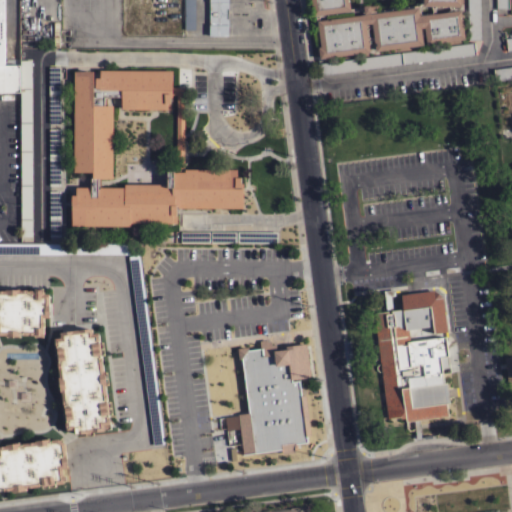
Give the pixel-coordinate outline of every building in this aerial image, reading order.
[(0,92),(0,0),(4,0),(4,65),(19,65),(20,92),(0,92)] [(195,0),(195,29),(184,29),(184,0),(195,0)] [(228,0),(228,35),(208,35),(208,0),(228,0)] [(375,51),(374,45),(376,45),(376,42),(374,42),(373,39),(368,39),(369,52),(319,58),(318,53),(319,53),(318,46),(319,46),(315,15),(313,16),(310,0),(460,0),(460,5),(451,5),(452,11),(460,9),(465,39),(426,44),(424,27),(421,28),(423,44),(375,51)] [(479,0),(480,39),(468,40),(467,0),(479,0)] [(508,0),(508,8),(495,8),(495,0),(508,0)] [(511,49),(507,50),(506,47),(502,48),(500,31),(504,31),(505,38),(511,36),(511,49)] [(474,42),(475,54),(318,75),(317,63),(474,42)] [(19,60),(31,60),(32,236),(21,236),(20,92),(19,65),(19,60)] [(511,77),(495,80),(493,68),(511,65),(511,77)] [(60,123),(49,123),(48,66),(60,66),(60,123)] [(176,207),(176,222),(130,222),(130,226),(72,225),(72,204),(70,204),(70,202),(72,202),(72,195),(75,195),(76,187),(89,187),(89,176),(91,176),(91,172),(74,172),(74,71),(93,71),(93,77),(99,77),(99,69),(172,70),(172,86),(184,86),(183,172),(184,172),(184,168),(237,169),(236,177),(240,177),(240,182),(243,182),(243,208),(176,207)] [(60,185),(49,185),(49,128),(60,128),(60,185)] [(60,236),(49,236),(49,191),(60,190),(60,236)] [(180,242),(181,231),(276,231),(276,242),(180,242)] [(0,243),(128,243),(128,254),(0,253),(0,243)] [(164,443),(153,445),(128,256),(139,254),(164,443)] [(0,290),(5,290),(5,288),(20,288),(20,289),(27,289),(27,290),(29,290),(29,289),(34,289),(34,288),(43,288),(43,293),(49,293),(49,303),(49,317),(44,317),(44,335),(43,335),(43,336),(34,336),(33,334),(28,334),(22,335),(22,333),(19,333),(19,337),(6,337),(6,335),(5,336),(5,334),(0,334),(0,290)] [(373,312),(387,310),(388,313),(391,313),(391,310),(405,308),(409,341),(445,336),(450,372),(442,373),(443,382),(447,382),(450,402),(446,403),(448,415),(418,419),(421,438),(416,439),(414,420),(406,421),(405,418),(401,418),(400,416),(387,418),(373,312)] [(92,327),(92,333),(99,332),(100,340),(99,340),(99,342),(102,341),(104,355),(100,355),(101,357),(102,357),(104,370),(105,370),(105,371),(106,371),(107,384),(107,385),(106,385),(108,401),(110,401),(111,414),(108,414),(108,416),(110,416),(111,424),(109,424),(110,429),(93,431),(93,434),(86,435),(86,433),(74,434),(74,432),(69,429),(66,429),(65,420),(63,420),(61,407),(64,406),(64,405),(63,405),(61,391),(60,391),(58,376),(59,376),(57,362),(58,362),(58,361),(55,361),(54,348),(57,347),(57,346),(55,346),(54,338),(60,337),(59,332),(92,327)] [(310,376),(292,379),(292,381),(299,380),(301,395),(305,395),(310,435),(306,435),(307,442),(296,444),(296,447),(294,447),(294,452),(282,453),(281,449),(243,454),(238,414),(248,412),(242,358),(238,359),(237,348),(248,347),(248,349),(260,348),(259,340),(266,339),(266,341),(271,340),(271,344),(276,343),(277,350),(285,349),(285,346),(306,343),(310,376)] [(0,445),(5,445),(5,444),(6,444),(6,443),(19,441),(19,442),(20,442),(20,444),(22,444),(22,443),(35,441),(35,440),(36,440),(36,439),(49,437),(50,440),(52,440),(52,439),(57,438),(64,442),(67,467),(62,468),(63,475),(65,475),(65,480),(64,480),(64,483),(55,484),(55,486),(42,487),(42,484),(40,484),(40,486),(25,488),(26,489),(11,491),(11,490),(3,490),(3,488),(0,488),(0,445)]
